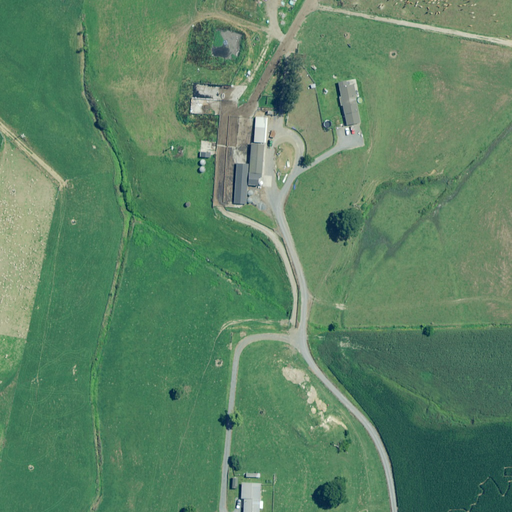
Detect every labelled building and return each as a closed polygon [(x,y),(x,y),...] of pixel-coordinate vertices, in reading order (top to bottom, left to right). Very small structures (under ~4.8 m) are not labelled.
[(357,112),(352,85),(346,86),(345,80),(337,82),(340,97),(339,97),(340,106),(342,106),(343,115),(345,126),(359,123),(357,112)] [(217,85),(192,83),(189,114),(214,115),(217,85)] [(266,118),(255,118),(253,142),(264,143),(266,118)] [(211,142),(202,141),(200,157),(210,158),(211,142)] [(260,174),(263,144),(250,143),(248,165),(235,164),(233,204),(245,204),(247,185),(258,186),(258,178),(260,178),(260,174)] [(261,484),(240,484),(240,499),(243,499),(242,511),(258,511),(258,509),(262,509),(262,502),(260,502),(261,493),(261,484)]
